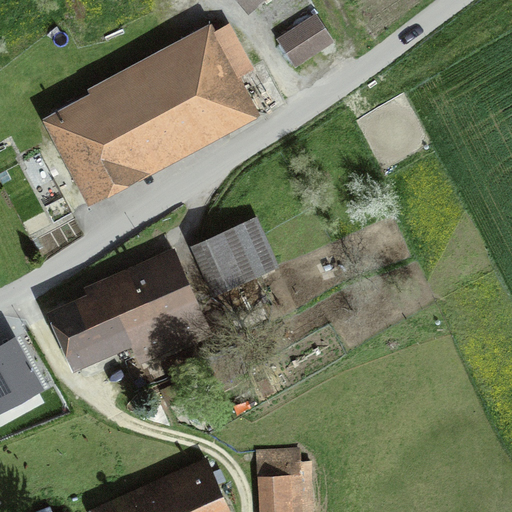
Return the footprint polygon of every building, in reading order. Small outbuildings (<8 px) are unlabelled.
[(90,0),(108,41),(184,9),(179,0),(90,0)] [(97,199),(272,102),(221,11),(46,107),(97,199)] [(316,11),(277,35),(294,62),(333,39),(316,11)] [(31,158),(20,132),(0,140),(0,160),(4,169),(31,158)] [(285,256),(264,200),(198,226),(220,281),(285,256)] [(103,373),(222,322),(183,232),(94,271),(97,278),(54,297),(81,358),(94,352),(103,373)] [(14,336),(0,343),(0,404),(39,383),(14,336)] [(277,458),(268,458),(268,511),(321,511),(321,444),(277,445),(277,458)] [(89,511),(229,511),(205,454),(86,503),(89,511)]
